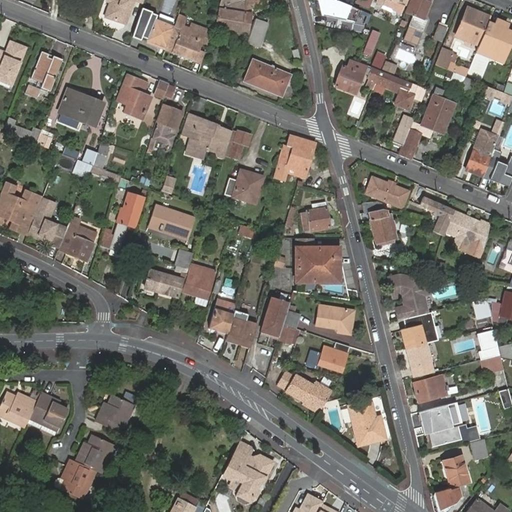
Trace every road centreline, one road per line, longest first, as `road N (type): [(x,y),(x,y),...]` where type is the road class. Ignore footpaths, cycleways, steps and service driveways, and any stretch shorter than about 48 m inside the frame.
road 1 (residential): [(415,511),(415,469),(331,138)]
road 2 (residential): [(331,138),(0,4)]
road 3 (tertiary): [(101,340),(224,383),(398,511)]
road 4 (residential): [(331,138),(507,209)]
road 5 (residential): [(0,245),(100,297),(101,340)]
road 6 (residential): [(331,138),(300,0)]
